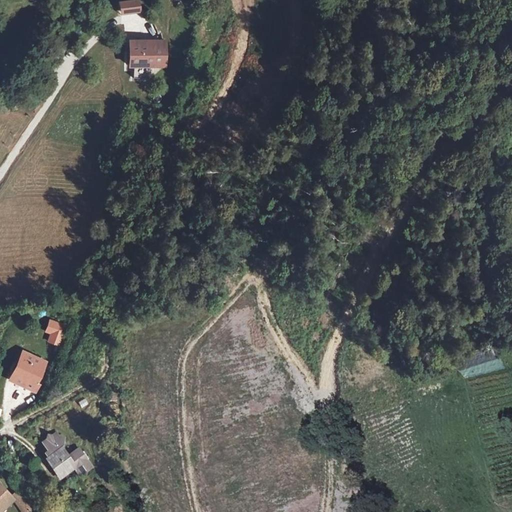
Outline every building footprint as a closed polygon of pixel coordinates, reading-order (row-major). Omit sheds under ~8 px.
[(134,1),(116,2),(117,12),(135,11),(134,1)] [(163,39),(128,40),(128,61),(136,61),(135,73),(151,73),(161,64),(161,61),(162,61),(163,39)] [(48,329),(54,332),(49,343),(59,348),(67,330),(51,323),(48,329)] [(11,380),(36,393),(39,386),(37,385),(47,366),(33,358),(31,363),(22,359),(11,380)] [(61,477),(76,464),(79,466),(77,468),(82,474),(92,465),(81,452),(79,454),(75,450),(67,458),(60,451),(60,441),(56,441),(53,438),(51,440),(44,440),(44,447),(42,448),(50,459),(47,461),(61,477)] [(13,497),(0,485),(0,504),(3,502),(5,504),(13,497)] [(23,502),(17,505),(21,511),(27,511),(29,511),(23,502)]
